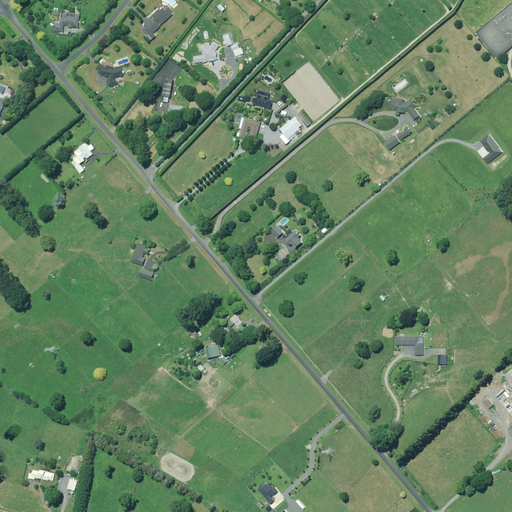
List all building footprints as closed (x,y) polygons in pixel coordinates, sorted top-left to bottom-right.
[(166,10),(164,8),(163,10),(161,8),(157,12),(158,14),(154,18),(156,21),(154,22),(155,23),(149,29),(148,28),(145,31),(153,40),(157,36),(154,33),(161,27),(161,26),(174,14),(168,7),(166,10)] [(72,14),(64,13),(63,18),(61,18),(60,23),(55,22),(54,31),(63,32),(64,25),(68,26),(68,27),(72,28),(73,27),(79,28),(80,14),(76,13),(75,16),(72,16),(72,14)] [(233,44),(229,34),(224,37),(226,41),(224,42),(225,45),(227,44),(228,47),(233,44)] [(240,48),(238,44),(232,46),(236,57),(244,54),(242,48),(240,48)] [(106,67),(101,65),(98,69),(100,70),(99,73),(102,75),(105,76),(105,77),(109,77),(108,86),(114,87),(115,77),(121,76),(121,77),(123,76),(122,73),(124,73),(122,67),(115,69),(111,69),(112,66),(106,65),(106,67)] [(174,81),(167,80),(163,96),(164,97),(163,102),(169,103),(170,97),(171,97),(174,81)] [(0,116),(5,102),(11,104),(16,91),(8,89),(9,86),(2,83),(0,88),(0,116)] [(270,94),(259,91),(257,99),(255,98),(254,104),(271,109),(273,103),(270,103),(270,100),(269,100),(270,94)] [(389,102),(390,104),(395,111),(397,111),(396,115),(401,116),(401,113),(406,114),(406,112),(409,112),(415,121),(421,116),(415,107),(410,99),(406,102),(404,102),(404,99),(399,99),(399,103),(397,103),(395,98),(389,102)] [(183,107),(168,105),(167,111),(182,114),(183,107)] [(312,124),(302,112),(298,115),(307,128),(312,124)] [(240,127),(242,128),(241,133),(239,132),(237,137),(246,139),(249,127),(252,128),(250,137),(257,139),(261,122),(255,120),(243,117),(240,127)] [(280,129),(286,136),(283,138),(286,142),(289,140),(291,143),(297,139),(296,137),(297,135),(295,133),(301,129),(300,128),(303,125),(297,118),(294,120),(293,119),(280,129)] [(412,132),(408,127),(405,130),(406,130),(402,133),(402,132),(398,135),(402,140),(412,132)] [(401,142),(395,136),(385,144),(390,150),(401,142)] [(89,146),(86,142),(74,151),(70,155),(74,161),(72,163),(79,172),(84,169),(81,164),(94,154),(91,151),(95,148),(92,144),(89,146)] [(134,195),(130,191),(124,196),(128,200),(134,195)] [(303,219),(296,213),(294,215),(297,218),(295,221),(299,224),(303,219)] [(283,233),(277,226),(272,231),(278,238),(283,233)] [(297,231),(294,233),(291,229),(286,234),(287,235),(285,237),(287,240),(286,240),(291,245),(293,244),(297,248),(303,243),(299,238),(302,236),(297,231)] [(147,246),(139,243),(132,262),(144,266),(146,259),(143,258),(145,253),(149,255),(150,250),(146,249),(147,246)] [(287,258),(281,251),(276,255),(281,262),(287,258)] [(154,273),(142,269),(140,276),(152,281),(154,273)] [(236,324),(240,320),(236,315),(231,319),(236,324)] [(243,323),(238,327),(242,332),(247,328),(243,323)] [(431,339),(424,339),(424,337),(419,337),(396,337),(396,345),(415,345),(415,355),(418,355),(421,355),(424,355),(424,347),(426,347),(426,350),(428,350),(430,350),(430,348),(431,348),(431,339)] [(221,351),(220,345),(205,349),(208,360),(221,357),(220,351),(221,351)] [(448,355),(436,355),(436,361),(439,361),(439,364),(447,365),(448,355)] [(228,361),(225,356),(220,360),(224,365),(228,361)] [(494,405),(488,397),(483,401),(490,409),(494,405)] [(79,470),(70,466),(68,470),(77,474),(79,470)] [(46,471),(41,470),(41,472),(34,470),(33,474),(30,473),(29,478),(35,480),(36,478),(49,481),(49,480),(54,481),(55,474),(46,472),(46,471)] [(270,487),(267,484),(262,488),(261,487),(258,490),(271,505),(275,501),(271,497),(278,491),(276,488),(274,488),(272,486),(270,487)]
